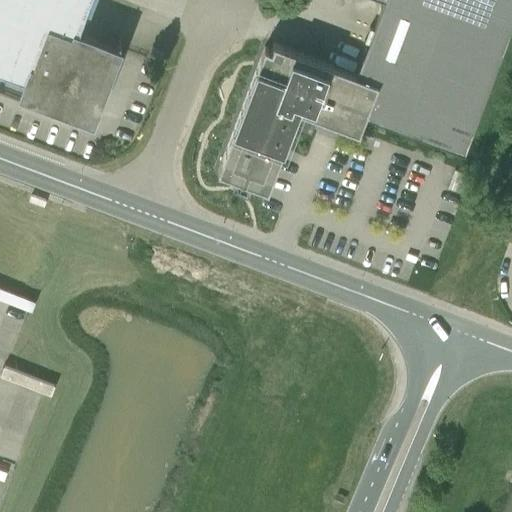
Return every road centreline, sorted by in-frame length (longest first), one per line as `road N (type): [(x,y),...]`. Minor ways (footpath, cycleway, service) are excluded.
road 1 (residential): [(453,330),(0,157)]
road 2 (residential): [(453,330),(413,397),(365,511)]
road 3 (residential): [(390,511),(453,330)]
